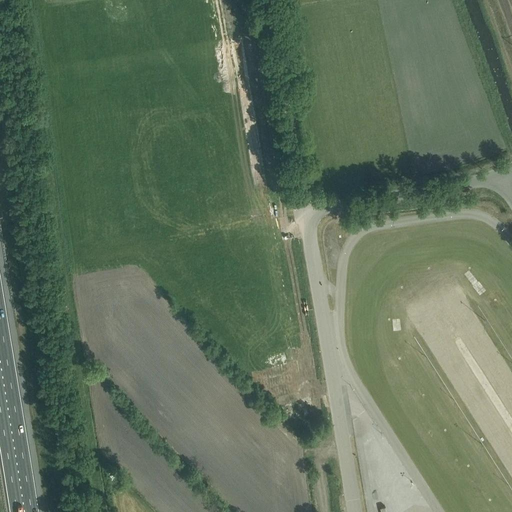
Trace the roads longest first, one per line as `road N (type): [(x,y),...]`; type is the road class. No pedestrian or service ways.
road 1 (unclassified): [(353,511),(307,228)]
road 2 (unclassified): [(307,228),(320,207),(499,175)]
road 3 (track): [(292,138),(269,0)]
